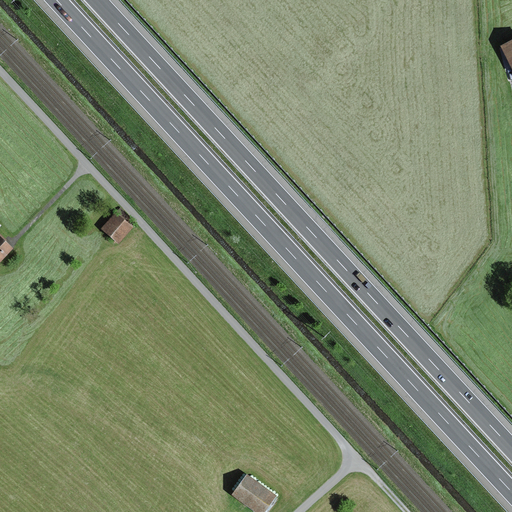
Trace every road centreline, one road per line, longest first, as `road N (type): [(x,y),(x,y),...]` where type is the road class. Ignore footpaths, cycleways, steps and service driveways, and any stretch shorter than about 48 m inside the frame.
road 1 (motorway): [(55,0),(511,492)]
road 2 (motorway): [(511,450),(95,0)]
road 3 (track): [(0,71),(357,461)]
